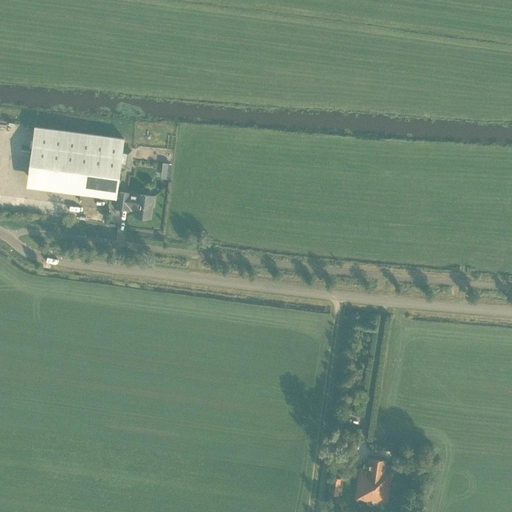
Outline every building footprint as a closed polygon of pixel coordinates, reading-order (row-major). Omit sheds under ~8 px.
[(133,148),(124,147),(125,138),(35,126),(27,186),(116,198),(117,193),(118,193),(122,166),(131,167),(133,148)] [(116,198),(115,207),(129,209),(129,205),(131,205),(135,211),(134,215),(150,217),(151,206),(153,206),(154,199),(152,199),(152,196),(137,194),(137,195),(118,193),(117,193),(116,198)] [(52,215),(61,214),(61,204),(51,205),(52,215)] [(369,458),(368,463),(365,463),(362,464),(362,468),(360,467),(355,499),(366,501),(366,502),(367,504),(374,505),(376,504),(376,502),(377,502),(378,501),(386,502),(387,502),(391,472),(392,466),(385,465),(386,460),(369,458)] [(332,476),(329,494),(336,495),(339,477),(332,476)]
